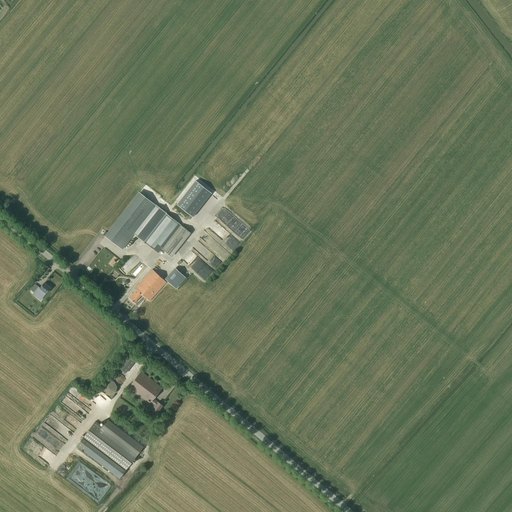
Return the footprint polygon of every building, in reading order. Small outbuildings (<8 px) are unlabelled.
[(179,207),(191,217),(209,193),(198,184),(179,207)] [(105,236),(121,248),(133,233),(153,207),(161,214),(163,211),(140,192),(105,236)] [(153,207),(133,233),(141,239),(161,214),(153,207)] [(224,208),(217,217),(243,239),(250,230),(224,208)] [(163,211),(161,214),(141,239),(159,253),(162,249),(172,257),(191,233),(163,211)] [(201,253),(207,258),(211,253),(205,249),(201,253)] [(194,269),(184,259),(182,261),(179,264),(165,278),(176,288),(186,278),(186,277),(194,269)] [(167,282),(152,269),(135,288),(136,289),(129,298),(134,302),(142,294),(149,301),(167,282)] [(50,288),(44,283),(40,288),(35,284),(29,292),(33,294),(36,291),(39,293),(42,290),(46,293),(50,288)] [(135,361),(125,354),(116,366),(126,373),(135,361)] [(162,387),(141,371),(128,388),(149,404),(146,408),(151,412),(152,410),(156,414),(163,406),(158,402),(157,402),(153,399),(162,387)] [(118,372),(113,378),(119,383),(124,377),(118,372)] [(114,382),(109,380),(104,383),(102,389),(105,394),(111,395),(116,393),(117,387),(114,382)] [(142,447),(107,420),(102,426),(95,421),(82,438),(76,446),(119,478),(125,471),(142,447)]
